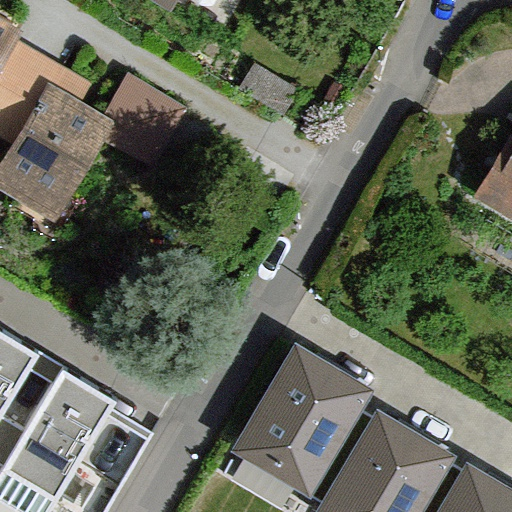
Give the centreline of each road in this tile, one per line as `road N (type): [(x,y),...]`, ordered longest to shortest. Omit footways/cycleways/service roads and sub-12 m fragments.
road 1 (residential): [(143,511),(444,0)]
road 2 (unknown): [(202,411),(0,296)]
